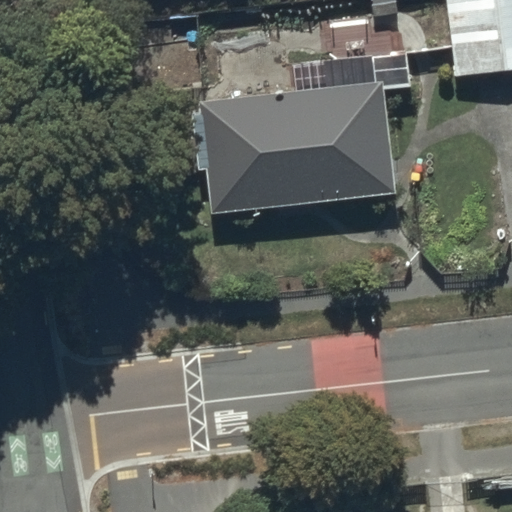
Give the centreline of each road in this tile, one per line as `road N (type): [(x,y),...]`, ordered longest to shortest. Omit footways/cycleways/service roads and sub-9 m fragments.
road 1 (residential): [(25,422),(511,367)]
road 2 (residential): [(25,422),(0,183)]
